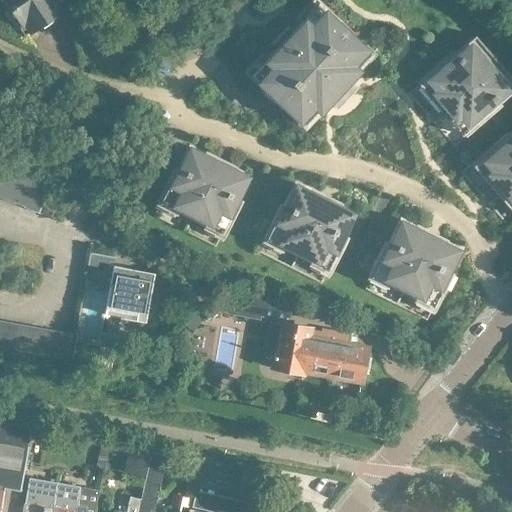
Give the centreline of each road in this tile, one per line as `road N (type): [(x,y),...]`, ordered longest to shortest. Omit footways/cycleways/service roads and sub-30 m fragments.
road 1 (unknown): [(0,365),(372,447),(381,471),(427,463),(511,479)]
road 2 (tertiary): [(426,415),(511,309)]
road 3 (tertiary): [(351,511),(426,415)]
